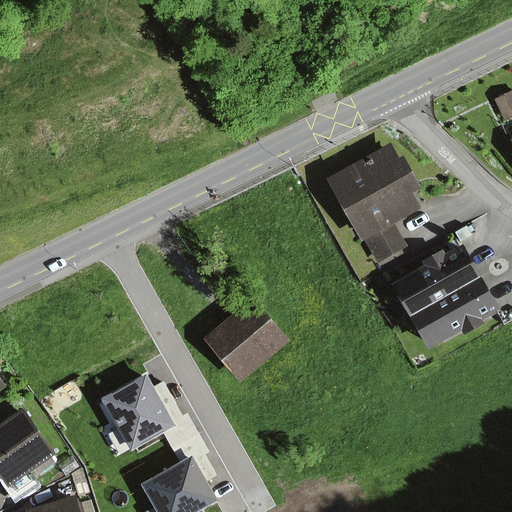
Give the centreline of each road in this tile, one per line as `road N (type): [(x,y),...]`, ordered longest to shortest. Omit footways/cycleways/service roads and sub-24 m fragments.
road 1 (tertiary): [(0,281),(399,90)]
road 2 (residential): [(511,205),(418,124),(399,90)]
road 3 (tertiary): [(399,90),(511,36)]
